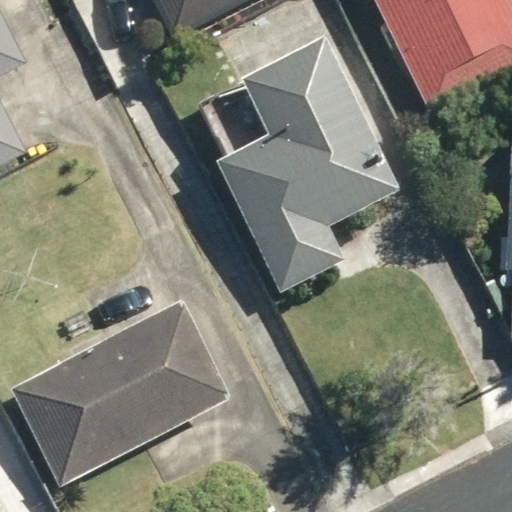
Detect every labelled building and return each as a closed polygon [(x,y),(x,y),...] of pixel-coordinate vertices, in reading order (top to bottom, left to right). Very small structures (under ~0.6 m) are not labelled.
[(151,0),(172,39),(254,0),(151,0)] [(511,0),(385,0),(437,112),(511,77),(511,0)] [(0,161),(12,154),(0,129),(0,78),(14,71),(0,42),(0,161)] [(323,50),(250,85),(277,141),(223,169),(288,290),(344,260),(330,235),(397,203),(323,50)] [(25,401),(72,483),(219,399),(172,317),(25,401)]
